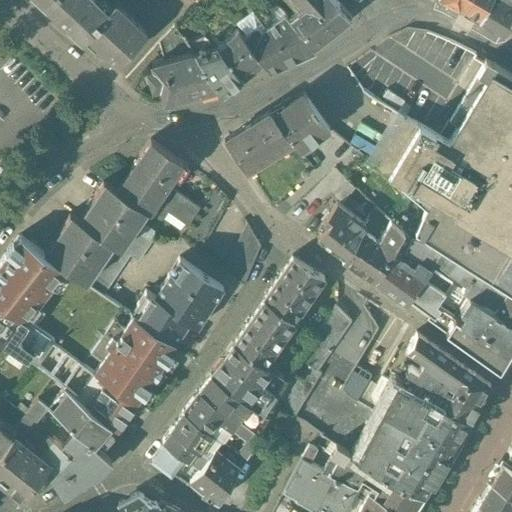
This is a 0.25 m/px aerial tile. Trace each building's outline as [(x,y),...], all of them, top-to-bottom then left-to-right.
[(59,19),(75,0),(37,0),(58,19),(59,19)] [(75,0),(59,19),(81,39),(86,35),(116,62),(119,58),(146,29),(113,0),(75,0)] [(293,0),(302,9),(289,19),(299,30),(312,47),(350,17),(334,0),(293,0)] [(438,0),(463,11),(469,0),(438,0)] [(469,0),(463,11),(479,21),(490,0),(469,0)] [(511,0),(490,0),(479,21),(505,36),(511,23),(511,0)] [(289,19),(284,14),(264,29),(292,62),(314,51),(312,47),(299,30),(289,19)] [(292,62),(264,29),(260,32),(255,24),(243,36),(242,37),(263,64),(270,73),(292,62)] [(174,25),(160,41),(165,59),(193,51),(187,43),(174,25)] [(263,64),(242,37),(243,36),(238,29),(224,40),(225,41),(219,47),(241,76),(248,70),(249,72),(263,64)] [(205,34),(187,43),(193,51),(217,45),(205,34)] [(217,45),(193,51),(196,55),(198,54),(203,67),(217,86),(216,86),(221,93),(222,93),(241,76),(219,47),(217,45)] [(165,59),(151,64),(153,69),(147,70),(153,89),(159,87),(164,102),(216,86),(217,86),(203,67),(198,54),(196,55),(193,51),(165,59)] [(511,75),(486,61),(450,122),(458,127),(449,143),(405,117),(375,167),(424,207),(426,208),(415,235),(441,251),(474,271),(511,295),(511,75)] [(388,90),(382,100),(403,114),(409,104),(388,90)] [(303,92),(289,102),(288,101),(270,110),(292,141),(303,156),(314,148),(309,142),(329,127),(307,97),(306,97),(303,92)] [(292,141),(270,110),(224,139),(245,170),(292,141)] [(150,138),(116,188),(146,208),(162,219),(167,210),(187,224),(199,205),(198,204),(166,183),(182,160),(150,138)] [(332,194),(342,203),(355,188),(346,179),(332,194)] [(78,217),(112,241),(120,247),(133,227),(146,208),(116,188),(104,180),(78,217)] [(212,180),(202,198),(222,210),(229,198),(212,180)] [(187,224),(178,238),(198,251),(222,210),(202,198),(198,204),(199,205),(187,224)] [(317,238),(344,257),(360,231),(364,224),(336,203),(322,221),(326,225),(317,238)] [(375,208),(368,218),(376,224),(383,215),(375,208)] [(112,241),(78,217),(70,211),(43,250),(43,251),(62,264),(86,280),(112,241)] [(341,261),(374,281),(389,260),(394,252),(393,251),(403,232),(390,221),(377,243),(360,231),(344,257),(341,261)] [(248,223),(224,270),(244,284),(260,244),(248,223)] [(152,239),(133,227),(120,247),(112,241),(86,280),(85,281),(88,282),(88,283),(104,293),(130,254),(138,259),(152,239)] [(43,250),(20,234),(15,241),(13,239),(5,249),(7,251),(0,259),(0,301),(22,316),(62,264),(43,251),(43,250)] [(415,235),(414,234),(411,240),(404,254),(418,262),(431,271),(438,258),(441,251),(415,235)] [(474,271),(441,251),(438,258),(442,260),(441,261),(450,267),(451,268),(448,273),(462,281),(464,278),(468,281),(474,271)] [(222,284),(179,256),(154,294),(189,318),(196,322),(222,284)] [(323,274),(292,256),(263,297),(293,318),(323,274)] [(422,284),(431,271),(418,262),(413,270),(402,262),(399,267),(389,260),(374,281),(405,304),(421,282),(422,284)] [(86,280),(62,264),(22,316),(52,335),(50,337),(64,347),(82,360),(90,349),(90,348),(102,331),(113,315),(124,323),(131,312),(130,311),(131,310),(88,283),(88,282),(85,281),(86,280)] [(455,317),(437,307),(453,285),(431,271),(422,284),(421,282),(405,304),(445,333),(455,317)] [(511,295),(474,271),(468,281),(462,291),(469,296),(511,323),(511,295)] [(368,302),(337,282),(337,302),(335,305),(352,321),(318,371),(322,373),(294,417),(304,422),(316,431),(320,434),(336,408),(366,429),(372,418),(367,415),(368,414),(343,400),(346,395),(338,384),(339,383),(335,380),(351,365),(376,327),(364,308),(368,302)] [(154,294),(146,288),(131,310),(130,311),(131,312),(174,340),(189,318),(154,294)] [(499,371),(511,349),(511,323),(469,296),(455,317),(445,333),(499,371)] [(263,297),(233,340),(269,366),(269,365),(263,360),(293,318),(263,297)] [(22,316),(0,301),(0,338),(26,355),(32,346),(53,362),(64,347),(50,337),(52,335),(22,316)] [(335,305),(297,359),(318,371),(352,321),(335,305)] [(102,331),(158,369),(161,364),(158,363),(163,356),(165,358),(172,348),(170,347),(174,340),(131,312),(124,323),(113,315),(102,331)] [(158,369),(102,331),(90,348),(90,349),(82,360),(89,364),(136,396),(140,389),(143,390),(149,381),(147,379),(152,373),(154,374),(158,369)] [(490,386),(417,334),(404,357),(421,367),(479,405),(490,386)] [(269,366),(233,340),(222,354),(258,380),(269,366)] [(258,380),(222,354),(210,369),(257,404),(256,405),(265,411),(268,406),(276,393),(258,380)] [(318,371),(297,359),(284,378),(286,379),(268,406),(292,417),(292,416),(294,417),(322,373),(318,371)] [(70,387),(109,419),(117,424),(136,396),(89,364),(70,387)] [(479,405),(421,367),(407,391),(408,392),(409,389),(422,397),(423,396),(468,424),(479,405)] [(210,369),(198,385),(230,408),(236,400),(252,411),(256,405),(257,404),(210,369)] [(70,387),(64,382),(47,401),(75,424),(92,439),(109,419),(70,387)] [(422,397),(409,389),(408,392),(407,391),(392,383),(373,419),(372,418),(353,454),(385,475),(423,496),(468,424),(423,396),(422,397)] [(230,408),(198,385),(183,404),(208,423),(221,433),(236,413),(230,408)] [(37,393),(23,411),(23,410),(13,423),(16,425),(12,431),(19,436),(46,400),(37,393)] [(208,423),(183,404),(170,423),(195,442),(208,423)] [(366,429),(336,408),(320,434),(348,451),(353,454),(366,429)] [(13,423),(0,413),(0,422),(12,431),(16,425),(13,423)] [(0,422),(0,448),(12,431),(0,422)] [(195,442),(170,423),(161,434),(162,435),(163,435),(182,450),(189,454),(198,461),(207,451),(202,447),(195,442)] [(92,439),(75,424),(61,441),(68,448),(69,449),(62,456),(55,464),(48,459),(46,462),(64,488),(92,468),(92,467),(106,450),(92,439)] [(252,425),(238,446),(244,451),(258,429),(252,425)] [(0,474),(6,479),(30,445),(19,436),(12,431),(0,448),(0,474)] [(353,454),(348,451),(320,434),(316,431),(309,444),(317,449),(309,461),(320,467),(323,469),(334,474),(357,486),(358,485),(364,489),(368,491),(368,492),(402,511),(413,511),(423,496),(385,475),(353,454)] [(30,445),(6,479),(24,493),(46,462),(48,459),(55,464),(61,456),(62,456),(68,448),(61,441),(52,433),(38,451),(30,445)] [(182,450),(165,437),(152,455),(170,467),(182,450)] [(211,445),(207,451),(198,461),(186,477),(200,489),(202,490),(213,474),(225,483),(238,461),(213,442),(211,445)] [(211,445),(206,442),(202,447),(207,451),(211,445)] [(276,446),(268,442),(266,445),(273,450),(276,446)] [(317,449),(309,444),(301,457),(309,461),(317,449)] [(189,454),(177,471),(186,477),(198,461),(189,454)] [(301,457),(301,456),(282,492),(295,498),(294,500),(314,511),(323,495),(324,496),(334,474),(323,469),(320,467),(309,461),(301,457)] [(511,472),(503,466),(491,485),(511,500),(511,472)] [(225,483),(213,474),(202,490),(217,498),(225,483)] [(357,486),(334,474),(324,496),(323,495),(314,511),(316,511),(344,511),(355,490),(357,486)] [(364,489),(358,485),(357,486),(355,490),(362,494),(364,489)] [(511,511),(511,500),(491,485),(478,503),(488,511),(511,511)] [(136,488),(117,498),(125,511),(150,511),(159,495),(159,494),(159,495),(157,497),(138,488),(136,488)] [(402,511),(368,492),(356,511),(402,511)] [(190,511),(191,511),(159,495),(150,511),(190,511)] [(488,511),(478,503),(472,511),(488,511)]
